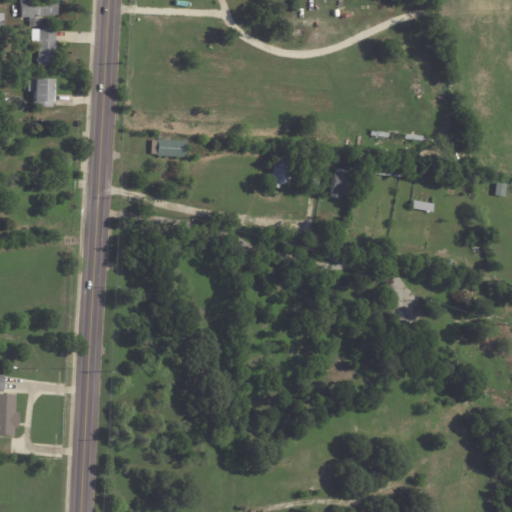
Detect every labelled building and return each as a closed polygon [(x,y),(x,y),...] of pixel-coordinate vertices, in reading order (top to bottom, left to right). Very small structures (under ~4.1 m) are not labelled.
[(20,18),(18,0),(56,0),(57,16),(39,17),(39,26),(29,27),(28,18),(20,18)] [(55,32),(54,66),(37,65),(37,51),(36,51),(37,39),(39,39),(39,30),(55,31),(55,32)] [(52,89),(52,108),(33,107),(33,92),(28,92),(28,80),(33,80),(33,79),(52,80),(52,89)] [(59,132),(59,143),(47,143),(47,146),(46,146),(46,169),(29,169),(29,142),(30,142),(30,129),(34,129),(34,130),(47,130),(47,131),(59,131),(59,132)] [(156,140),(186,142),(185,158),(156,157),(156,155),(150,155),(151,141),(152,141),(152,135),(157,136),(156,140)] [(269,188),(273,160),(291,162),(288,186),(279,185),(279,189),(269,188)] [(371,166),(399,169),(398,177),(370,174),(371,166)] [(332,172),(334,172),(334,169),(343,171),(342,174),(349,176),(345,196),(338,195),(337,199),(328,197),(329,193),(328,192),(332,172)] [(317,178),(316,189),(309,188),(310,177),(317,178)] [(494,184),(504,185),(502,198),(492,196),(494,184)] [(32,199),(33,212),(37,212),(39,227),(14,229),(14,224),(3,225),(2,208),(11,207),(11,201),(12,201),(11,189),(29,188),(30,199),(32,199)] [(411,201),(431,204),(429,213),(410,209),(411,201)] [(452,260),(451,268),(446,268),(445,271),(439,271),(441,259),(452,260)] [(2,379),(2,396),(15,397),(14,413),(18,413),(17,429),(13,429),(13,437),(0,436),(0,376),(2,376),(2,379)]
